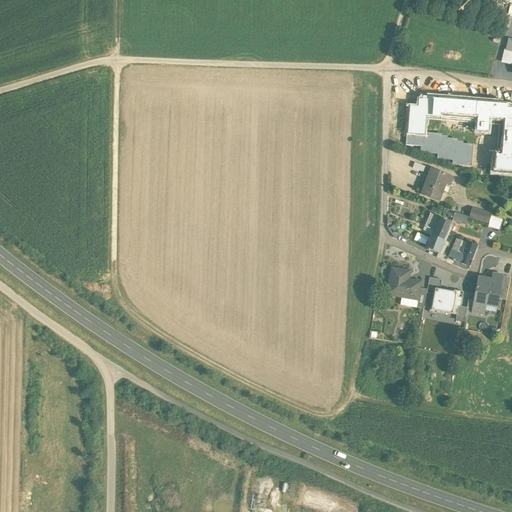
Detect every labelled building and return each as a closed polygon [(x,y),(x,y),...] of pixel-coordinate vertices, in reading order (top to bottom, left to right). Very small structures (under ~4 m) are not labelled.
[(505,51),(502,62),(511,64),(511,40),(507,39),(505,51)] [(489,175),(511,176),(511,103),(502,103),(502,100),(425,93),(425,98),(417,97),(416,105),(406,104),(402,145),(422,146),(422,152),(438,153),(438,158),(453,160),(453,164),(471,165),(472,146),(461,145),(461,143),(456,142),(456,140),(447,139),(447,137),(441,137),(441,135),(423,133),(425,119),(478,123),(477,131),(487,132),(488,124),(498,125),(496,152),(491,151),(489,175)] [(452,177),(431,169),(422,195),(439,202),(445,185),(449,186),(452,177)] [(493,216),(478,211),(475,218),(490,223),(493,216)] [(453,221),(467,225),(470,217),(456,212),(453,221)] [(441,217),(432,213),(426,227),(428,227),(427,228),(435,232),(435,231),(441,217)] [(500,219),(493,216),(490,223),(501,227),(503,220),(500,219)] [(454,223),(441,217),(435,231),(435,232),(433,237),(446,242),(454,223)] [(446,242),(433,237),(428,249),(440,254),(443,247),(446,242)] [(452,251),(449,258),(460,263),(463,255),(457,253),(462,241),(457,239),(452,251)] [(478,246),(468,243),(464,256),(472,259),(478,246)] [(452,251),(443,247),(440,254),(449,258),(452,251)] [(464,256),(463,255),(460,263),(469,267),(472,259),(464,256)] [(421,282),(402,279),(403,271),(391,269),(387,296),(402,298),(417,301),(418,301),(420,289),(421,282)] [(491,280),(478,278),(474,302),(472,313),(484,315),(487,302),(498,304),(499,299),(503,277),(492,275),(491,280)] [(510,278),(503,277),(499,299),(506,301),(510,278)] [(427,290),(426,294),(433,295),(434,289),(440,290),(442,281),(429,278),(427,290)] [(427,290),(420,289),(418,301),(417,301),(416,308),(424,309),(426,294),(427,290)] [(433,295),(430,313),(445,315),(445,314),(457,316),(459,307),(461,307),(463,293),(454,291),(454,292),(440,290),(434,289),(433,295)] [(416,308),(417,301),(402,298),(400,306),(416,309),(416,308)] [(461,307),(459,307),(457,316),(456,321),(464,322),(466,312),(466,309),(461,307)]
